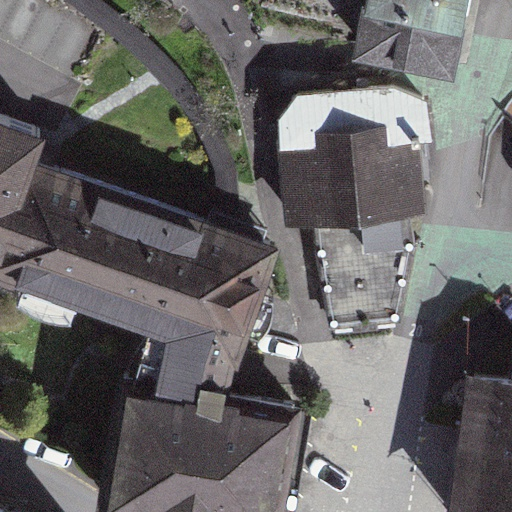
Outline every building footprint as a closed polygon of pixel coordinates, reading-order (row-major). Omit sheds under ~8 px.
[(205,218),(263,238),(268,225),(235,213),(232,166),(221,133),(203,105),(183,75),(137,31),(110,9),(97,0),(69,0),(78,5),(104,24),(127,43),(157,72),(171,85),(194,118),(206,138),(218,169),(220,207),(210,203),(205,218)] [(462,0),(368,0),(360,43),(450,61),(462,0)] [(283,113),(288,213),(315,213),(319,250),(332,321),(397,316),(411,242),(405,203),(419,202),(414,137),(420,135),(420,129),(427,129),(422,97),(393,85),(299,92),(283,113)] [(40,125),(0,110),(0,263),(19,270),(56,165),(28,155),(40,125)] [(205,218),(56,165),(19,270),(151,317),(132,373),(220,388),(227,348),(229,343),(233,344),(270,241),(263,238),(205,218)] [(108,505),(135,511),(284,511),(300,405),(220,388),(132,373),(124,371),(111,479),(108,505)] [(451,511),(511,511),(511,378),(472,373),(451,511)]
